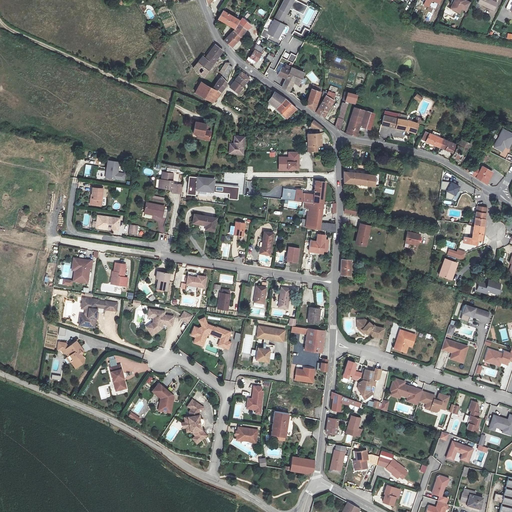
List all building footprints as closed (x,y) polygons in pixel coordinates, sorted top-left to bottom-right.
[(283,23),(290,8),(302,14),(307,5),(296,0),(283,0),(267,34),(278,39),(286,24),(283,23)] [(460,11),(465,0),(454,0),(451,7),(460,11)] [(478,0),(478,1),(494,9),(497,1),(494,0),(478,0)] [(260,8),(257,12),(263,16),(266,13),(260,8)] [(223,10),(218,19),(234,28),(238,20),(223,10)] [(242,18),(241,17),(239,22),(237,27),(235,29),(231,34),(224,41),(231,48),(237,42),(242,37),(243,35),(246,30),(252,26),(242,18)] [(305,40),(309,30),(303,28),(301,34),(294,31),(292,35),(305,40)] [(283,41),(288,43),(292,35),(287,32),(283,41)] [(240,41),(233,47),(235,50),(242,43),(240,41)] [(218,47),(215,45),(205,56),(204,55),(202,57),(212,65),(222,51),(222,50),(218,47)] [(257,62),(263,51),(255,46),(253,50),(254,50),(250,58),(257,62)] [(287,61),(293,63),(296,55),(290,53),(287,61)] [(202,56),(198,62),(208,71),(212,65),(202,57),(202,56)] [(196,64),(193,68),(193,69),(203,78),(208,71),(198,62),(197,63),(196,64)] [(228,65),(229,63),(225,63),(219,73),(222,75),(228,65)] [(232,67),(228,65),(222,75),(226,77),(232,67)] [(282,66),(278,75),(286,79),(291,68),(292,66),(289,65),(289,66),(285,65),(284,67),(282,66)] [(303,74),(291,68),(286,79),(282,87),(289,92),(290,89),(289,85),(292,82),(298,85),(303,74)] [(249,79),(241,73),(234,82),(242,88),(249,79)] [(226,83),(220,78),(216,85),(213,89),(220,93),(224,87),(225,86),(226,84),(226,83)] [(213,89),(201,82),(195,93),(212,103),(220,93),(213,89)] [(242,88),(234,82),(229,88),(230,88),(237,94),(242,88)] [(320,92),(311,90),(306,105),(313,110),(316,107),(318,100),(320,92)] [(284,98),(274,92),(271,97),(268,102),(269,103),(276,108),(284,98)] [(327,93),(323,92),(322,98),(324,98),(316,113),(323,118),(334,100),(333,100),(335,95),(328,93),(327,93)] [(357,95),(344,92),(343,97),(341,102),(345,103),(346,98),(356,101),(357,95)] [(416,94),(413,99),(420,103),(423,98),(416,94)] [(284,97),(276,108),(288,119),(290,117),(287,114),(294,106),(284,97)] [(296,108),(294,106),(287,114),(290,117),(297,109),(296,108)] [(343,119),(346,109),(340,107),(337,117),(343,119)] [(370,113),(354,107),(346,134),(353,136),(356,137),(359,126),(366,128),(370,113)] [(400,114),(385,111),(382,125),(389,127),(396,128),(403,130),(408,131),(416,134),(419,124),(406,120),(399,119),(400,114)] [(340,129),(343,119),(337,117),(335,126),(340,129)] [(313,120),(311,125),(315,129),(322,128),(313,120)] [(206,125),(196,123),(193,134),(198,135),(203,137),(202,140),(209,142),(211,133),(207,132),(205,131),(205,130),(206,125)] [(509,150),(511,143),(511,133),(501,129),(493,149),(503,153),(504,148),(509,150)] [(426,132),(422,141),(439,147),(442,139),(439,137),(440,134),(433,131),(432,135),(426,132)] [(320,134),(309,135),(309,152),(317,152),(317,146),(321,146),(320,134)] [(243,155),(245,138),(236,136),(235,146),(230,146),(229,153),(243,155)] [(442,139),(439,147),(452,152),(455,144),(442,139)] [(458,145),(457,145),(451,156),(461,160),(467,147),(471,149),(475,142),(470,140),(469,143),(461,139),(458,145)] [(120,164),(109,162),(107,178),(117,180),(120,164)] [(310,177),(311,166),(309,166),(301,165),(299,175),(310,177)] [(473,171),(472,174),(479,179),(480,180),(483,182),(486,184),(493,173),(482,166),(480,169),(476,167),(473,171)] [(377,186),(377,185),(378,176),(369,175),(365,174),(360,173),(357,172),(344,172),(344,177),(344,182),(358,184),(358,183),(363,184),(370,185),(372,185),(375,186),(377,186)] [(159,181),(158,189),(171,191),(170,194),(177,195),(178,185),(172,184),(173,174),(162,173),(161,181),(159,181)] [(215,178),(189,176),(187,194),(196,195),(196,190),(229,193),(229,199),(238,200),(239,187),(214,185),(215,178)] [(297,190),(296,201),(309,202),(323,204),(325,183),(312,181),(311,181),(310,195),(302,194),(302,191),(297,190)] [(447,191),(449,183),(442,181),(440,189),(447,191)] [(445,198),(455,201),(459,185),(449,183),(445,198)] [(101,205),(103,189),(93,187),(92,192),(94,192),(92,204),(101,205)] [(166,206),(147,202),(145,212),(158,215),(157,217),(163,218),(166,206)] [(320,222),(323,204),(309,202),(307,221),(320,222)] [(356,208),(344,206),(344,212),(355,214),(356,208)] [(485,213),(476,211),(474,226),(483,227),(485,213)] [(217,218),(201,215),(200,223),(206,224),(205,230),(214,231),(217,218)] [(119,220),(98,217),(97,224),(99,224),(98,229),(118,231),(119,220)] [(25,228),(41,232),(42,226),(38,225),(39,220),(27,218),(25,228)] [(336,232),(336,225),(330,224),(329,224),(324,224),(320,224),(320,222),(307,221),(306,228),(308,228),(336,232)] [(246,223),(236,222),(234,235),(243,237),(246,223)] [(368,246),(371,225),(359,223),(356,245),(368,246)] [(137,235),(138,225),(129,224),(128,234),(137,235)] [(483,227),(474,226),(472,239),(464,238),(464,242),(477,244),(477,240),(481,241),(483,227)] [(421,242),(422,234),(411,231),(409,239),(421,242)] [(273,234),(264,233),(262,248),(261,248),(260,254),(270,255),(273,234)] [(323,255),(326,236),(319,234),(317,242),(311,241),(309,252),(323,255)] [(300,249),(289,247),(287,261),(298,263),(300,249)] [(448,249),(446,256),(463,260),(465,252),(457,250),(456,251),(448,249)] [(93,261),(75,258),(73,266),(79,267),(80,268),(78,281),(88,283),(91,268),(92,268),(93,261)] [(455,262),(444,259),(439,275),(451,279),(455,267),(454,266),(455,262)] [(350,275),(351,260),(341,260),(340,275),(350,275)] [(130,264),(117,262),(116,271),(119,271),(117,284),(128,285),(130,277),(128,277),(130,264)] [(117,284),(119,271),(116,271),(113,270),(111,282),(117,284)] [(158,287),(168,289),(171,273),(159,271),(158,277),(160,278),(158,287)] [(189,275),(188,284),(205,288),(208,276),(198,275),(198,277),(189,275)] [(498,289),(499,284),(489,281),(488,285),(479,283),(477,291),(476,291),(486,294),(487,292),(496,295),(498,289)] [(266,288),(257,286),(254,302),(264,303),(266,288)] [(291,289),(282,288),(279,307),(288,309),(291,289)] [(221,293),(220,293),(217,309),(228,311),(231,295),(229,294),(221,293)] [(98,299),(83,297),(81,306),(89,307),(87,316),(80,315),(79,324),(94,326),(97,306),(105,307),(105,308),(116,310),(117,302),(106,300),(98,300),(98,299)] [(490,313),(466,304),(463,314),(470,316),(481,320),(480,321),(486,323),(490,313)] [(180,313),(188,314),(189,307),(182,306),(180,313)] [(166,310),(151,307),(149,315),(154,316),(154,321),(150,320),(150,323),(154,329),(158,330),(162,328),(163,323),(174,324),(175,315),(166,313),(166,310)] [(321,310),(310,308),(308,322),(319,323),(321,310)] [(468,323),(470,316),(463,314),(460,320),(468,323)] [(208,323),(206,316),(201,319),(203,325),(200,327),(195,325),(192,334),(197,336),(195,341),(202,344),(204,339),(206,340),(208,334),(211,333),(212,333),(212,331),(216,333),(215,335),(228,340),(232,331),(218,326),(218,327),(208,323)] [(289,318),(288,325),(295,326),(296,319),(289,318)] [(365,319),(362,318),(361,324),(358,327),(361,330),(362,329),(367,333),(369,330),(371,333),(371,335),(382,337),(384,328),(376,326),(374,324),(373,325),(369,321),(368,322),(368,321),(365,319)] [(455,324),(449,323),(446,333),(451,335),(455,324)] [(258,346),(258,348),(273,351),(274,346),(270,346),(271,339),(281,341),(283,329),(259,325),(257,336),(265,338),(263,347),(258,346)] [(321,353),(324,331),(292,326),(291,333),(307,335),(305,351),(321,353)] [(416,334),(400,328),(394,346),(405,351),(408,344),(410,339),(413,341),(416,334)] [(466,346),(444,339),(440,351),(451,355),(449,358),(457,361),(458,356),(464,355),(466,346)] [(67,344),(59,343),(58,351),(62,352),(64,355),(67,355),(68,357),(67,359),(70,364),(71,363),(76,370),(83,365),(80,361),(84,358),(82,355),(84,354),(81,350),(83,349),(77,341),(69,347),(67,344)] [(503,352),(489,346),(483,360),(489,362),(491,358),(500,361),(506,363),(507,359),(511,360),(511,351),(504,349),(503,352)] [(273,351),(258,348),(256,359),(268,361),(270,352),(272,352),(273,351)] [(349,379),(350,376),(354,377),(358,363),(348,360),(343,377),(349,379)] [(121,365),(110,369),(117,392),(127,389),(124,380),(126,380),(121,365)] [(306,371),(297,370),(295,380),(315,383),(317,370),(306,368),(306,371)] [(375,371),(366,369),(364,379),(363,380),(360,382),(359,387),(361,391),(365,389),(367,392),(370,390),(373,378),(377,379),(379,378),(381,370),(375,368),(375,371)] [(488,375),(495,377),(497,371),(490,369),(488,375)] [(403,382),(396,380),(395,383),(392,383),(390,389),(401,393),(400,395),(407,397),(406,401),(417,404),(418,401),(421,393),(411,390),(412,388),(402,385),(403,382)] [(171,393),(159,382),(152,389),(160,396),(160,400),(163,401),(161,409),(170,410),(172,399),(170,398),(171,393)] [(263,389),(255,387),(253,402),(249,401),(247,409),(261,411),(264,393),(262,393),(263,389)] [(401,393),(390,389),(389,391),(390,392),(389,395),(399,398),(400,395),(401,393)] [(435,395),(422,391),(421,393),(418,401),(426,404),(425,409),(435,412),(438,410),(439,408),(445,410),(449,396),(439,393),(437,400),(434,399),(435,395)] [(336,394),(333,393),(332,398),(334,399),(332,411),(340,411),(342,402),(350,404),(355,406),(356,401),(336,394)] [(199,398),(194,403),(198,408),(195,410),(195,415),(193,415),(192,429),(193,429),(199,442),(207,438),(203,430),(204,415),(210,409),(199,398)] [(477,403),(471,401),(468,410),(471,411),(467,423),(468,423),(466,428),(477,432),(478,426),(477,426),(479,419),(477,418),(479,413),(478,413),(479,410),(477,403)] [(128,417),(138,422),(141,417),(131,411),(128,417)] [(288,415),(272,412),(268,433),(284,436),(288,415)] [(501,419),(502,418),(493,415),(489,426),(495,428),(495,427),(502,430),(501,432),(510,435),(511,428),(511,415),(509,415),(507,420),(504,419),(501,419)] [(361,437),(363,428),(358,426),(361,418),(352,416),(350,422),(348,428),(357,431),(355,436),(361,437)] [(335,435),(338,419),(329,418),(327,433),(335,435)] [(259,431),(239,428),(237,441),(257,444),(259,431)] [(448,434),(442,432),(439,438),(446,440),(448,434)] [(462,454),(462,456),(469,459),(473,449),(452,441),(446,458),(453,460),(456,452),(462,454)] [(346,447),(336,445),(335,451),(334,451),(331,468),(331,469),(342,471),(346,447)] [(361,454),(361,453),(355,453),(356,462),(353,462),(353,471),(359,471),(359,469),(366,469),(365,465),(365,464),(365,462),(367,462),(367,454),(361,454)] [(384,464),(389,457),(381,454),(378,462),(384,464)] [(313,470),(315,461),(293,457),(291,467),(285,466),(285,469),(307,473),(313,470)] [(389,457),(384,464),(388,467),(387,467),(393,472),(394,471),(400,476),(401,475),(405,469),(406,468),(394,459),(393,460),(389,457)] [(447,486),(449,478),(440,475),(438,476),(432,493),(440,495),(438,501),(447,503),(448,498),(442,496),(445,485),(447,486)] [(511,511),(511,480),(507,479),(503,498),(495,496),(493,504),(501,506),(500,511),(511,511)] [(396,487),(387,484),(383,492),(385,493),(382,500),(392,504),(396,496),(393,495),(396,487)] [(398,497),(401,489),(396,487),(393,495),(396,496),(398,497)] [(479,510),(482,499),(472,495),(470,498),(468,498),(469,494),(463,492),(460,500),(467,503),(466,505),(479,510)] [(358,511),(360,509),(348,502),(342,511),(358,511)] [(429,505),(426,511),(444,511),(446,509),(447,509),(448,505),(438,502),(436,508),(429,505)]
